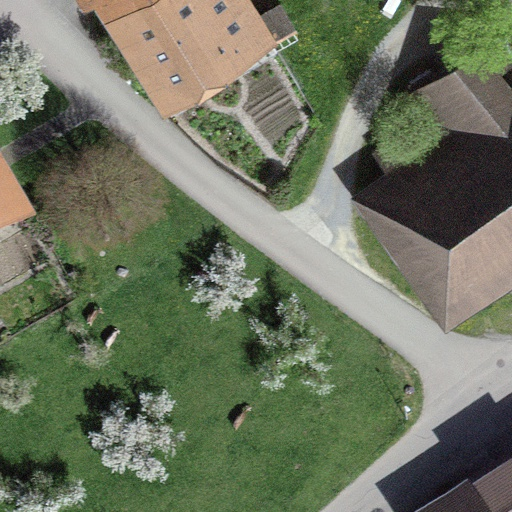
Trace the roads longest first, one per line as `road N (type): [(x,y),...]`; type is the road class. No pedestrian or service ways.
road 1 (residential): [(9,0),(209,184),(490,400)]
road 2 (tertiary): [(360,511),(490,400)]
